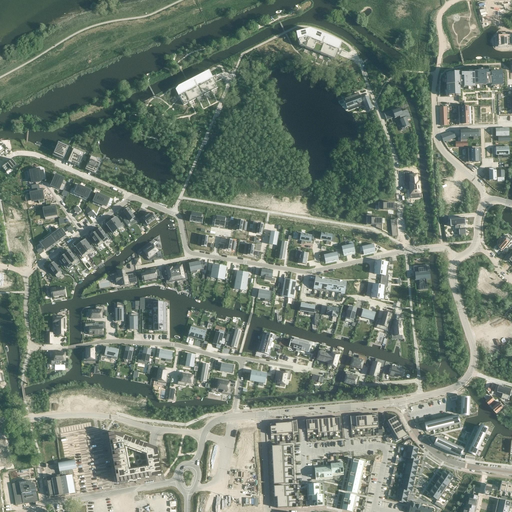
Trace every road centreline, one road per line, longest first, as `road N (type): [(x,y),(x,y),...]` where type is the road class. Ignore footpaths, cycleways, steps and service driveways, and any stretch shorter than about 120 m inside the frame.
road 1 (residential): [(352,51),(396,158),(403,251)]
road 2 (unclassified): [(204,434),(94,415),(0,422)]
road 3 (unclassified): [(17,511),(178,481)]
road 4 (residential): [(173,213),(234,73)]
road 5 (residential): [(133,196),(28,154),(0,165)]
road 6 (tertiary): [(511,473),(444,459),(419,439),(401,401)]
